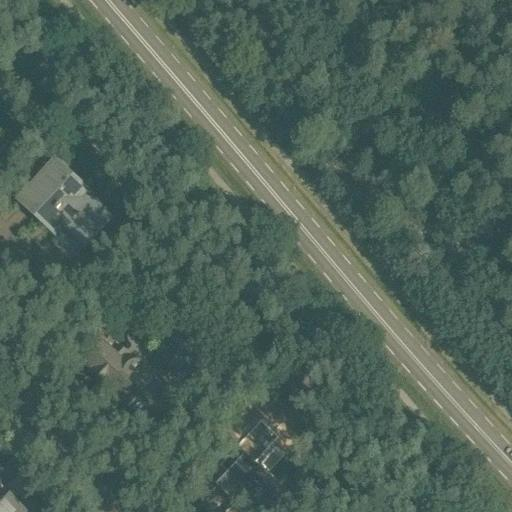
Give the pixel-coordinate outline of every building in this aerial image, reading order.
[(43,112),(29,101),(21,110),(36,122),(43,112)] [(57,163),(22,200),(44,220),(42,222),(56,236),(63,228),(85,248),(111,220),(83,194),(87,191),(57,163)] [(86,359),(86,360),(86,362),(86,363),(86,364),(87,365),(87,366),(88,367),(88,368),(89,369),(90,370),(91,371),(92,372),(127,404),(134,410),(150,425),(165,410),(148,394),(143,390),(144,389),(146,388),(149,387),(149,385),(151,380),(152,377),(152,375),(151,372),(154,368),(168,381),(174,387),(203,355),(196,350),(180,334),(157,358),(155,355),(144,345),(145,344),(145,343),(146,342),(146,341),(146,340),(146,339),(145,338),(145,337),(145,336),(144,335),(143,334),(143,333),(142,333),(141,332),(140,332),(139,331),(138,331),(137,331),(136,331),(135,332),(134,332),(133,332),(133,333),(132,333),(131,334),(131,335),(130,335),(130,336),(130,337),(129,337),(129,338),(129,339),(129,340),(129,341),(129,342),(129,343),(130,343),(130,344),(130,345),(131,345),(120,357),(118,359),(110,351),(109,350),(108,350),(107,349),(106,349),(105,348),(104,348),(102,347),(101,347),(100,347),(99,347),(98,347),(97,347),(95,348),(94,348),(93,349),(92,349),(91,350),(90,351),(90,352),(89,353),(88,354),(88,355),(87,356),(87,357),(86,358),(86,359)] [(263,476),(265,473),(246,455),(216,487),(235,504),(239,500),(251,511),(282,511),(291,503),(263,476)] [(26,511),(0,486),(0,511),(26,511)]
